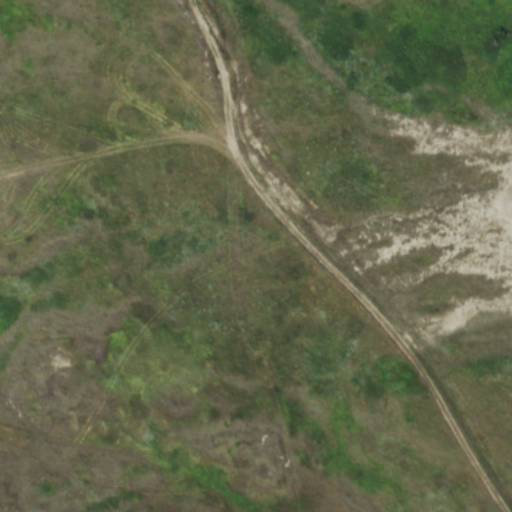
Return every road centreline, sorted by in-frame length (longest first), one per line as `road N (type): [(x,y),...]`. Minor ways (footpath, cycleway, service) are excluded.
road 1 (track): [(296,511),(280,407),(245,300),(237,238),(244,133)]
road 2 (track): [(0,392),(116,511)]
